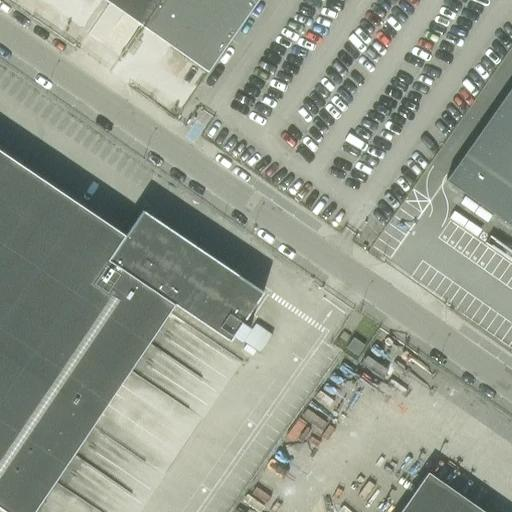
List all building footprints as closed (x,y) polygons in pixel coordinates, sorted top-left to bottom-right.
[(101,0),(109,5),(112,0),(159,0),(140,27),(207,74),(258,0),(101,0)] [(511,85),(445,182),(511,229),(511,85)] [(0,509),(4,511),(34,511),(173,306),(229,344),(263,294),(187,242),(187,243),(186,243),(186,242),(171,232),(171,233),(170,233),(170,232),(171,232),(141,212),(124,237),(0,153),(0,509)] [(243,343),(259,354),(272,336),(255,325),(243,343)] [(346,349),(357,357),(364,347),(353,339),(346,349)] [(481,511),(427,474),(415,490),(400,511),(481,511)]
